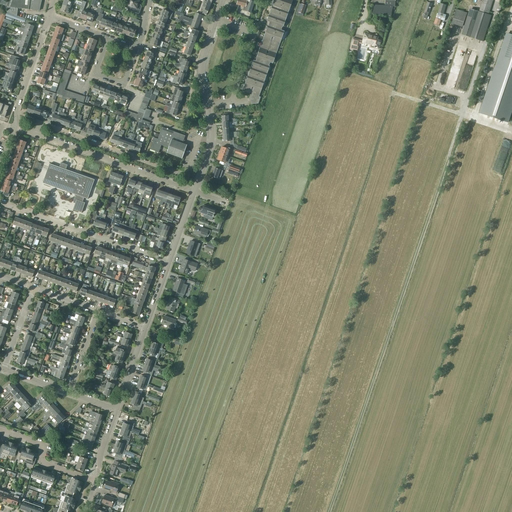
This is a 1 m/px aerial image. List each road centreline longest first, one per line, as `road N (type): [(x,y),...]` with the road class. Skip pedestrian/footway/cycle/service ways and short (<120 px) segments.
road 1 (residential): [(169,262),(0,202)]
road 2 (residential): [(39,122),(184,175),(185,188)]
road 3 (residential): [(185,188),(35,135)]
